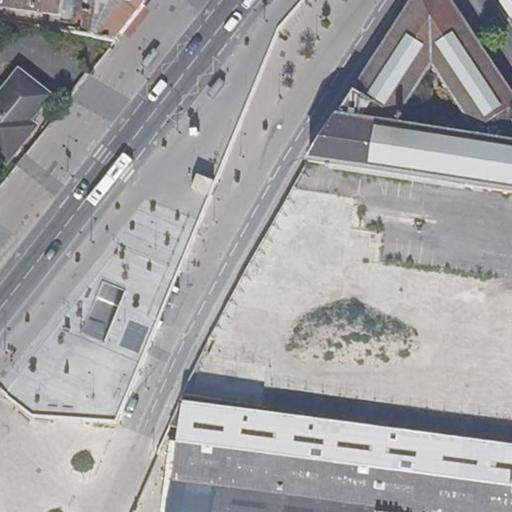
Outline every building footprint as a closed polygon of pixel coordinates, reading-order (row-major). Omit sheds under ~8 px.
[(0,0),(0,9),(64,18),(66,0),(65,0),(0,0)] [(118,0),(81,0),(81,3),(75,36),(117,44),(149,4),(118,0)] [(414,0),(310,163),(511,192),(511,89),(453,0),(414,0)] [(65,36),(59,47),(88,63),(94,52),(65,36)] [(5,99),(0,105),(0,154),(11,163),(39,126),(34,122),(56,94),(24,69),(2,96),(5,99)] [(511,511),(511,447),(187,403),(174,501),(260,511),(511,511)] [(260,511),(174,501),(172,511),(260,511)]
